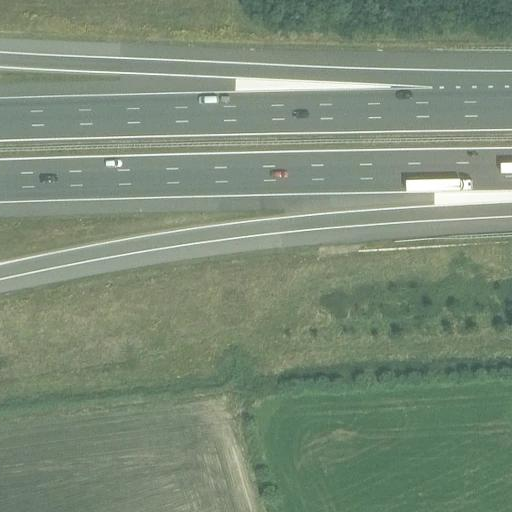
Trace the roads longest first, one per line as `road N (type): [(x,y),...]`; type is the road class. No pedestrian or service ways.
road 1 (motorway): [(0,277),(309,223),(511,206)]
road 2 (motorway): [(0,182),(511,171)]
road 3 (motorway): [(430,111),(149,65),(0,60)]
road 4 (motorway): [(430,111),(0,120)]
